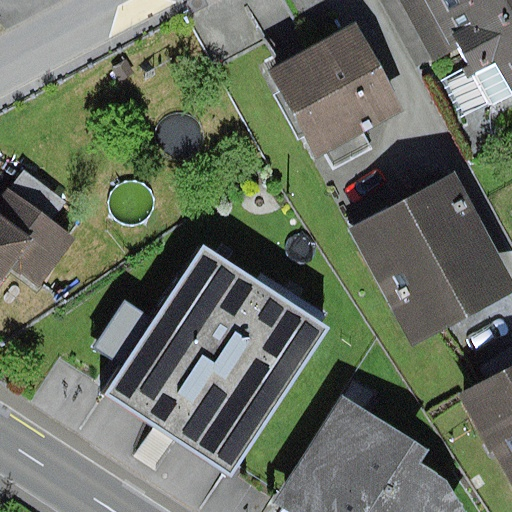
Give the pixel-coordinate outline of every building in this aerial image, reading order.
[(511,0),(438,0),(469,56),(443,70),(468,116),(511,92),(511,0)] [(342,37),(269,77),(308,148),(320,142),(331,163),(363,146),(350,122),(380,105),(342,37)] [(0,260),(0,261),(29,282),(75,219),(18,177),(0,202),(0,260)] [(438,181),(349,228),(404,332),(493,285),(438,181)] [(203,249),(110,396),(175,437),(191,412),(268,289),(203,249)] [(191,412),(175,437),(239,477),(332,329),(268,289),(191,412)] [(511,367),(460,396),(511,490),(511,367)] [(379,394),(360,383),(282,509),(286,511),(457,511),(462,505),(402,468),(414,449),(364,419),(379,394)]
